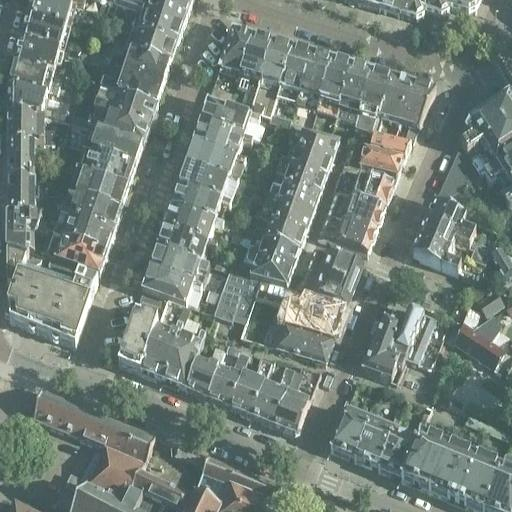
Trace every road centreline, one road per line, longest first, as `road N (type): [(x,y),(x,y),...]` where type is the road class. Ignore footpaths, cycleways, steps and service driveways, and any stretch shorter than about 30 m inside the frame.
road 1 (residential): [(298,467),(343,383),(468,81)]
road 2 (residential): [(83,380),(217,0)]
road 3 (residential): [(468,81),(231,0)]
road 4 (residential): [(298,467),(83,380)]
